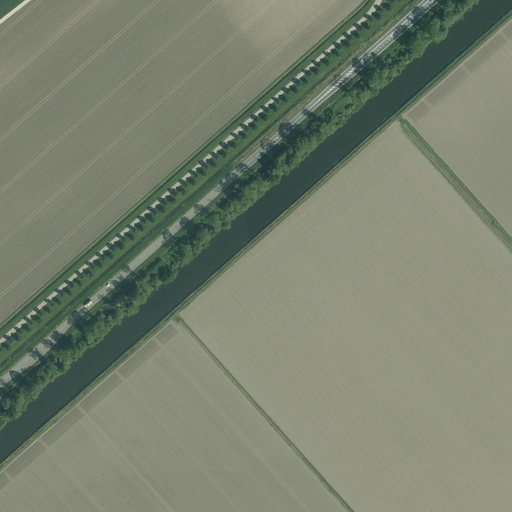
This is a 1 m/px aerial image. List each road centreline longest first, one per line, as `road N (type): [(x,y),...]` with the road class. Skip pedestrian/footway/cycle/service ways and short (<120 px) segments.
road 1 (trunk): [(0,384),(431,0)]
road 2 (unclassified): [(0,343),(380,0)]
road 3 (track): [(394,119),(511,250)]
